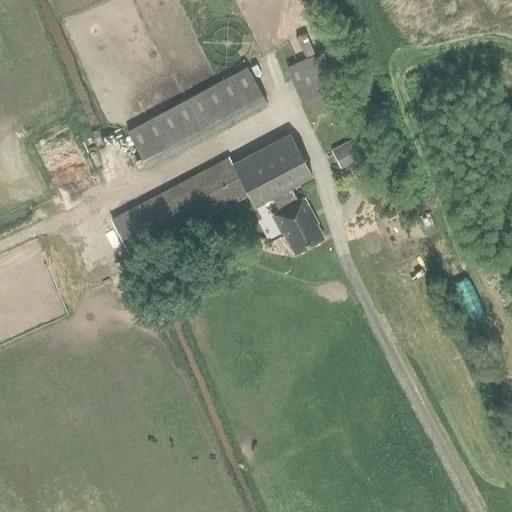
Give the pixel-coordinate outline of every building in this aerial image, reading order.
[(333,90),(317,54),(286,68),(302,104),(333,90)] [(149,171),(268,106),(248,67),(128,132),(149,171)] [(132,256),(248,194),(255,208),(273,199),(280,211),(273,214),(294,254),(326,238),(304,197),(298,200),(292,188),(313,177),(290,133),(232,164),(229,157),(112,218),(132,256)] [(354,139),(333,150),(342,169),(363,158),(354,139)] [(503,356),(470,277),(452,284),(485,364),(503,356)]
